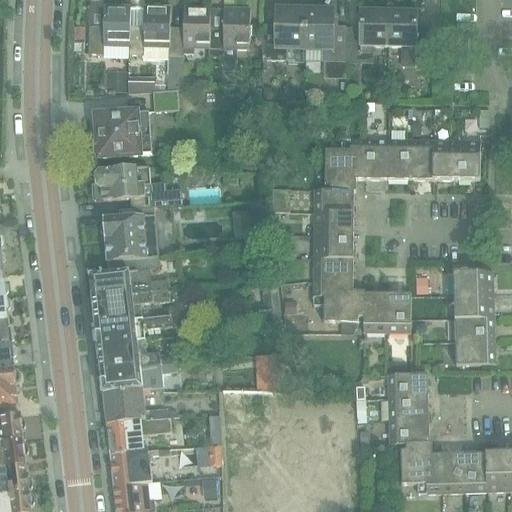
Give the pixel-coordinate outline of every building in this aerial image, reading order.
[(104,49),(128,50),(129,50),(129,29),(130,29),(131,9),(104,8),(104,29),(89,28),(88,57),(104,58),(104,49)] [(168,51),(168,50),(169,50),(169,30),(170,30),(171,10),(144,9),(144,29),(130,29),(129,29),(129,50),(128,50),(128,58),(143,58),(143,62),(169,63),(169,51),(168,51)] [(169,50),(168,50),(168,51),(169,51),(169,63),(169,95),(184,93),(185,50),(208,51),(209,31),(210,31),(211,11),(184,10),(183,30),(170,30),(169,30),(169,50)] [(223,31),(210,31),(209,31),(208,51),(208,60),(223,61),(223,52),(249,52),(251,12),(224,11),(223,31)] [(373,50),(388,50),(389,12),(375,11),(375,14),(362,14),(362,13),(361,13),(360,37),(348,37),(348,31),(346,31),(345,65),(345,66),(373,66),(373,57),(373,50)] [(287,52),(304,52),(305,16),(289,15),(289,12),(277,12),(277,28),(263,27),(262,63),(286,64),(287,52)] [(389,12),(388,50),(403,50),(403,68),(434,68),(435,39),(417,38),(417,14),(416,14),(416,15),(403,15),(403,12),(389,12)] [(321,64),(345,65),(346,31),(347,29),(333,28),(334,13),(322,13),(321,16),(305,16),(304,52),(321,53),(321,64)] [(128,96),(154,96),(154,85),(128,85),(128,96)] [(154,97),(155,115),(178,113),(177,95),(154,97)] [(100,158),(100,161),(141,158),(152,157),(148,115),(138,115),(138,114),(95,118),(96,125),(97,143),(98,143),(98,145),(94,145),(95,158),(100,158)] [(350,154),(343,154),(326,154),(325,188),(332,188),(332,184),(356,185),(356,183),(365,183),(365,143),(350,142),(350,154)] [(388,143),(365,143),(365,183),(387,183),(388,143)] [(411,143),(388,143),(387,183),(410,183),(411,143)] [(433,144),(411,143),(410,183),(433,183),(433,144)] [(456,144),(433,144),(433,183),(456,184),(456,144)] [(480,144),(456,144),(456,184),(480,184),(480,144)] [(167,194),(166,186),(150,187),(149,171),(100,174),(96,179),(97,188),(101,192),(102,192),(103,203),(130,201),(131,213),(184,209),(182,192),(167,194)] [(201,181),(201,193),(228,192),(227,180),(201,181)] [(280,216),(281,193),(273,193),(272,215),(280,216)] [(315,193),(314,216),(354,217),(354,195),(356,195),(356,194),(315,193)] [(314,216),(314,239),(354,240),(354,217),(314,216)] [(106,241),(108,265),(158,261),(155,219),(104,223),(104,225),(101,229),(101,235),(105,239),(105,241),(106,241)] [(314,239),(314,262),(353,263),(354,240),(314,239)] [(427,254),(426,266),(452,268),(453,256),(427,254)] [(91,279),(93,300),(154,295),(168,293),(167,283),(151,285),(149,274),(157,274),(156,261),(158,261),(108,265),(109,277),(91,279)] [(314,262),(313,285),(353,286),(353,263),(314,262)] [(431,273),(430,289),(441,289),(441,273),(431,273)] [(454,276),(454,300),(494,299),(493,275),(454,276)] [(0,300),(6,300),(6,297),(8,294),(8,289),(5,286),(5,285),(4,276),(0,276),(0,300)] [(353,286),(313,285),(313,300),(324,300),(323,325),(358,325),(358,318),(355,318),(355,294),(353,294),(353,286)] [(278,292),(263,293),(264,309),(260,309),(260,311),(279,309),(278,292)] [(93,300),(96,326),(143,322),(141,308),(170,305),(168,293),(154,295),(93,300)] [(387,336),(387,297),(365,296),(365,294),(364,294),(364,336),(387,336)] [(411,297),(387,297),(387,336),(411,336),(411,297)] [(454,300),(455,322),(494,321),(494,299),(454,300)] [(0,300),(0,323),(9,322),(8,314),(8,312),(10,310),(9,304),(7,302),(6,300),(0,300)] [(282,331),(279,309),(260,311),(261,322),(265,321),(266,332),(282,331)] [(96,326),(99,348),(145,344),(144,334),(172,330),(171,319),(143,322),(96,326)] [(455,322),(455,344),(495,343),(494,321),(455,322)] [(0,347),(12,346),(11,344),(14,342),(13,336),(10,334),(10,332),(9,322),(0,323),(0,347)] [(495,343),(455,344),(456,369),(496,368),(495,343)] [(99,348),(102,375),(177,366),(177,365),(176,357),(161,358),(161,356),(146,358),(145,344),(99,348)] [(0,371),(15,370),(14,362),(13,362),(13,360),(15,357),(15,352),(12,350),(12,346),(0,347),(0,371)] [(102,375),(104,396),(142,391),(143,393),(150,392),(149,379),(178,376),(177,372),(191,370),(190,364),(177,365),(177,366),(102,375)] [(15,370),(0,371),(0,410),(18,408),(16,389),(17,389),(17,387),(19,386),(21,382),(20,377),(17,373),(15,373),(15,370)] [(389,378),(389,401),(428,400),(427,377),(389,378)] [(304,511),(300,382),(239,384),(242,511),(304,511)] [(142,391),(104,396),(108,427),(143,424),(152,423),(169,421),(168,412),(145,414),(143,393),(142,391)] [(389,401),(389,424),(429,423),(428,400),(389,401)] [(0,446),(23,444),(22,435),(23,435),(23,433),(24,433),(25,431),(26,428),(25,425),(24,422),(23,420),(21,420),(21,419),(0,420),(0,446)] [(429,423),(389,424),(390,448),(431,447),(431,446),(429,446),(429,423)] [(108,427),(111,458),(146,454),(143,424),(108,427)] [(0,446),(0,471),(27,469),(26,459),(27,459),(28,456),(29,453),(28,450),(27,447),(26,445),(24,446),(24,444),(23,444),(0,446)] [(209,449),(210,469),(222,469),(221,448),(209,449)] [(111,458),(114,489),(154,485),(151,459),(160,458),(160,453),(146,454),(111,458)] [(432,456),(420,456),(408,456),(408,453),(400,453),(401,488),(409,488),(409,498),(443,497),(442,457),(432,458),(432,456)] [(509,455),(487,456),(487,496),(510,495),(509,455)] [(487,456),(465,457),(465,496),(487,496),(487,456)] [(465,457),(442,457),(443,497),(465,496),(465,457)] [(0,497),(30,494),(29,493),(31,493),(32,491),(32,489),(32,486),(32,483),(30,481),(29,480),(28,480),(27,469),(0,471),(0,497)] [(114,489),(117,511),(156,511),(157,511),(156,511),(155,502),(162,502),(160,484),(154,485),(114,489)] [(0,511),(31,511),(32,509),(33,509),(34,506),(34,502),(34,499),(33,498),(31,496),(30,496),(30,494),(0,497),(0,511)]
